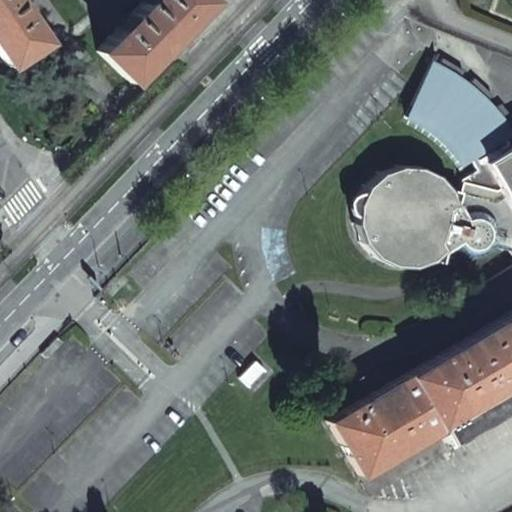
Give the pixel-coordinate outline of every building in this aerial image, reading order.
[(0,0),(0,59),(4,65),(40,40),(11,0),(0,0)] [(145,0),(96,51),(128,82),(168,41),(207,0),(145,0)] [(377,0),(373,5),(382,13),(394,0),(377,0)] [(432,59),(407,115),(413,118),(417,121),(429,130),(436,137),(445,146),(451,154),(458,166),(468,160),(474,171),(459,180),(459,182),(460,182),(461,183),(468,178),(473,185),(481,181),(486,188),(494,191),(497,189),(482,163),(511,145),(511,132),(511,133),(509,128),(511,125),(511,119),(500,102),(495,107),(487,98),(492,93),(474,76),(469,81),(460,75),(464,68),(443,55),(439,62),(432,59)] [(511,310),(325,421),(357,474),(435,429),(443,442),(511,400),(511,145),(482,163),(497,189),(511,213),(511,310)] [(428,260),(454,245),(456,248),(463,253),(467,255),(475,255),(483,251),(486,249),(489,245),(508,252),(511,258),(511,213),(497,189),(494,191),(486,188),(481,181),(473,185),(468,178),(461,183),(460,182),(457,192),(447,190),(441,182),(434,175),(425,169),(416,166),(405,164),(395,164),(386,167),(376,171),(365,179),(358,188),(352,203),(350,216),(352,229),(357,242),(366,252),(376,261),(389,266),(402,267),(416,265),(428,260)] [(239,374),(248,384),(265,368),(255,358),(239,374)]
